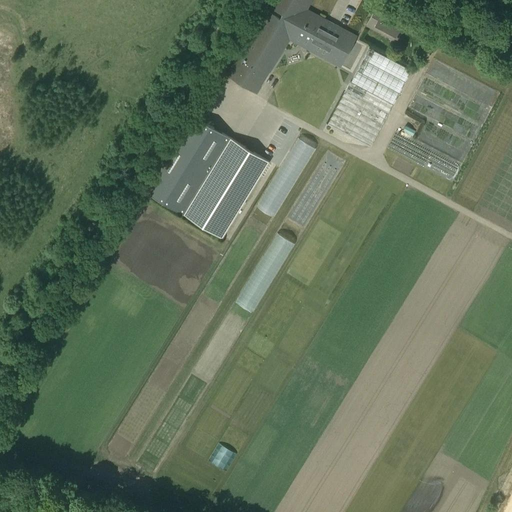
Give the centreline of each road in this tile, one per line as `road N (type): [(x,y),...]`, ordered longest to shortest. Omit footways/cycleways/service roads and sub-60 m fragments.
road 1 (track): [(167,111),(0,375)]
road 2 (track): [(233,0),(167,111)]
